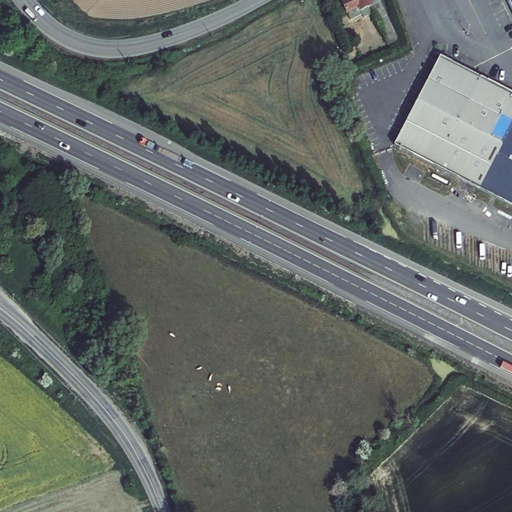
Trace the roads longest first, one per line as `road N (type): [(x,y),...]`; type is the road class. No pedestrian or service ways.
road 1 (motorway): [(0,111),(511,364)]
road 2 (motorway): [(511,330),(0,79)]
road 3 (tertiary): [(23,0),(68,39),(106,49),(170,37),(255,0)]
road 4 (secondary): [(163,511),(125,434),(8,313)]
